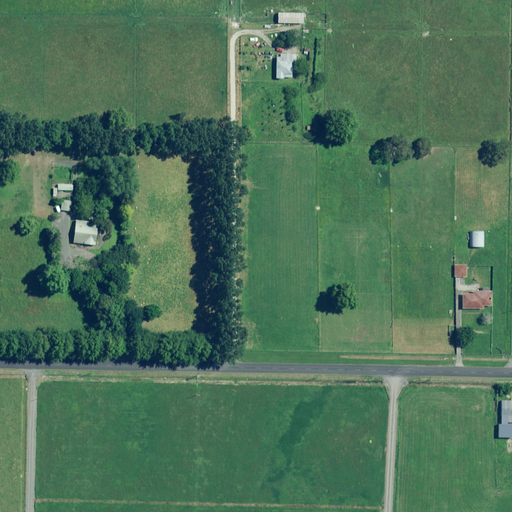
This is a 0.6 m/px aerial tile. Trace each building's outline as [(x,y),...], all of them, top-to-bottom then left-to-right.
[(303,24),(303,14),(278,13),(278,23),(303,24)] [(296,62),(296,54),(280,54),(280,58),(276,57),(276,78),(283,78),(283,77),(292,77),(292,62),(296,62)] [(73,201),(62,200),(61,211),(72,212),(73,201)] [(89,221),(76,219),(73,243),(95,245),(97,225),(89,224),(89,221)] [(482,247),(482,232),(470,232),(470,247),(482,247)] [(466,277),(466,265),(454,265),(454,277),(466,277)] [(491,306),(491,292),(473,292),(473,294),(462,294),(462,309),(483,309),(483,306),(491,306)] [(511,422),(511,400),(501,400),(501,424),(507,424),(507,422),(511,422)]
